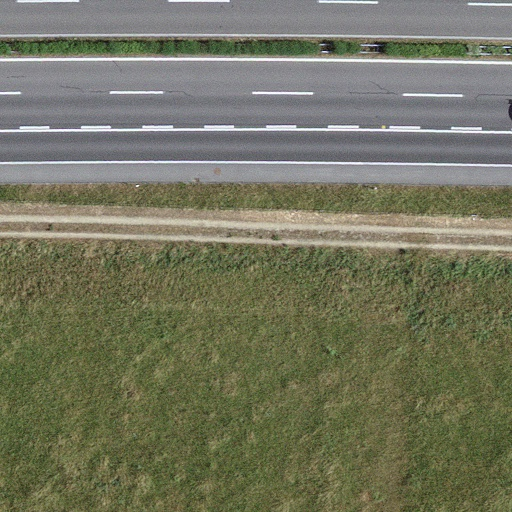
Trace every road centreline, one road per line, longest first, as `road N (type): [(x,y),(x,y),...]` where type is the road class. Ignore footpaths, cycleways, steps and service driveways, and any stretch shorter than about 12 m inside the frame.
road 1 (track): [(0,227),(511,241)]
road 2 (trunk): [(0,93),(511,96)]
road 3 (trunk): [(511,5),(0,2)]
